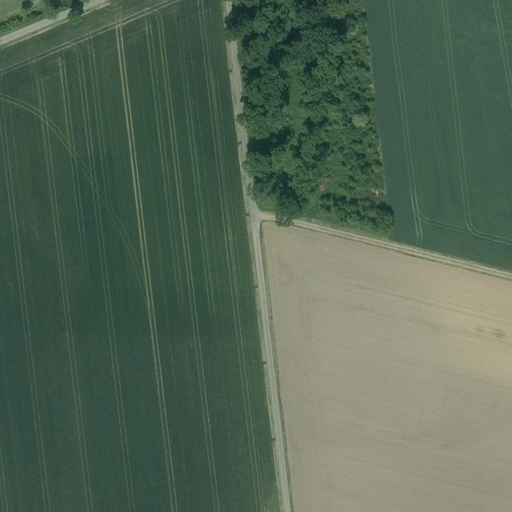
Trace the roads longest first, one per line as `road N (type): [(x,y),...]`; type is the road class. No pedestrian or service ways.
road 1 (unclassified): [(287,511),(227,0)]
road 2 (track): [(254,215),(511,277)]
